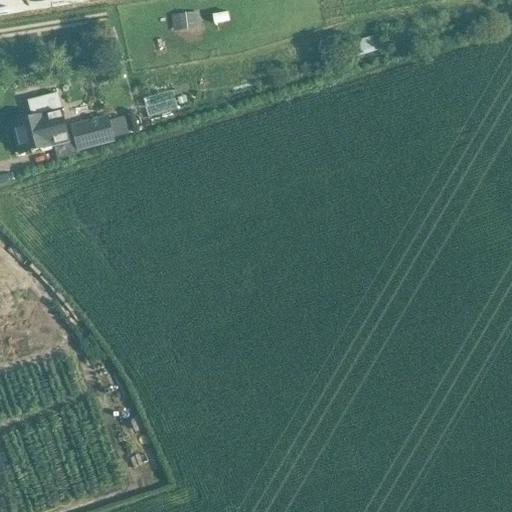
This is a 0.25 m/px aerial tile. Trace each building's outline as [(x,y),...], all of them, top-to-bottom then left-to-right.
[(112,16),(114,34),(132,32),(130,14),(112,16)] [(162,61),(160,48),(124,53),(128,79),(203,69),(201,56),(185,59),(185,57),(162,61)] [(350,69),(374,62),(369,48),(346,55),(350,69)] [(69,143),(61,112),(57,95),(48,97),(29,102),(33,119),(19,122),(22,134),(18,137),(20,147),(26,148),(27,154),(32,152),(32,154),(36,154),(35,151),(69,143)] [(109,118),(72,127),(79,152),(115,143),(109,118)]
